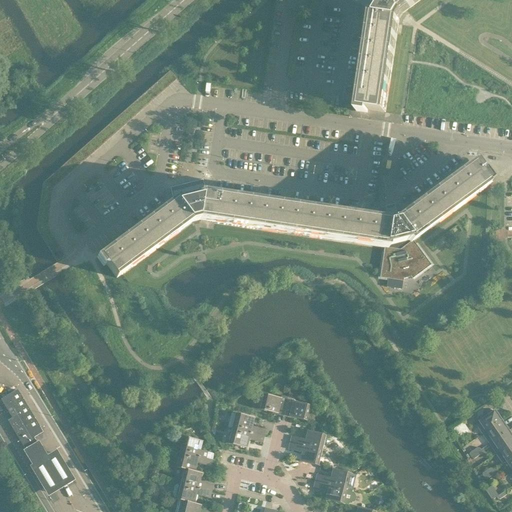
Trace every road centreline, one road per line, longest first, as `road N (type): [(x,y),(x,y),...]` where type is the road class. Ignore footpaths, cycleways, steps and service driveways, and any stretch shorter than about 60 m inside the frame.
road 1 (residential): [(165,108),(157,185),(87,239),(69,235),(63,217),(71,190),(160,112)]
road 2 (residential): [(276,114),(511,148)]
road 3 (tertiary): [(106,511),(0,351)]
road 4 (primary): [(55,113),(183,0)]
